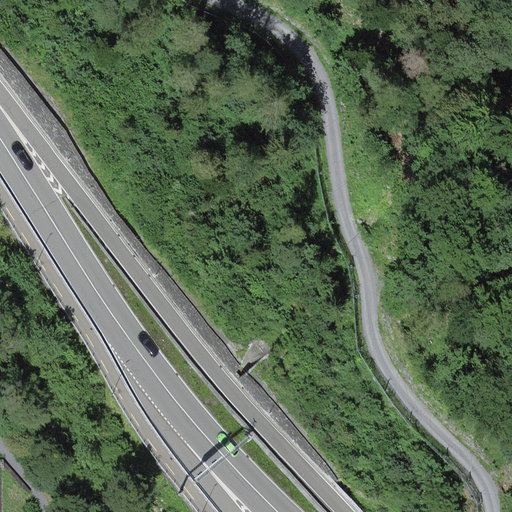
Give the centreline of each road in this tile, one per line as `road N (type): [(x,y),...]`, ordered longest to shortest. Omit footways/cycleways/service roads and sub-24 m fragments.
road 1 (track): [(494,511),(480,469),(426,421),(382,364),(371,334),(368,268),(344,213),(321,69),(295,41),(213,0)]
road 2 (primary): [(344,511),(204,361),(0,91)]
road 3 (primary): [(158,378),(0,136)]
road 4 (primary): [(275,511),(158,378)]
road 5 (primary): [(158,378),(188,458),(231,511)]
